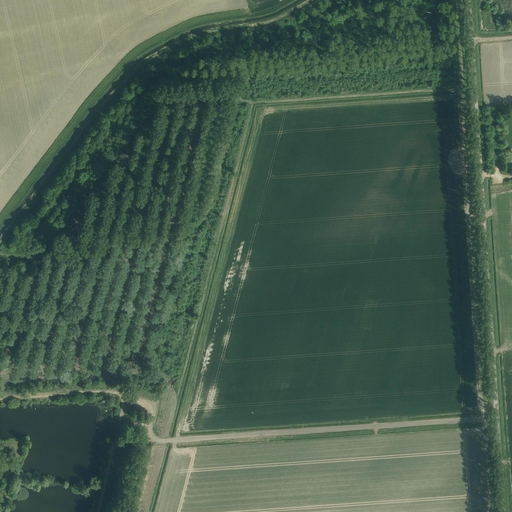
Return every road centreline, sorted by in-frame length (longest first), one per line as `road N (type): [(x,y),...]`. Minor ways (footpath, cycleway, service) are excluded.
road 1 (unclassified): [(496,417),(468,0)]
road 2 (unclassified): [(148,430),(167,440),(496,417)]
